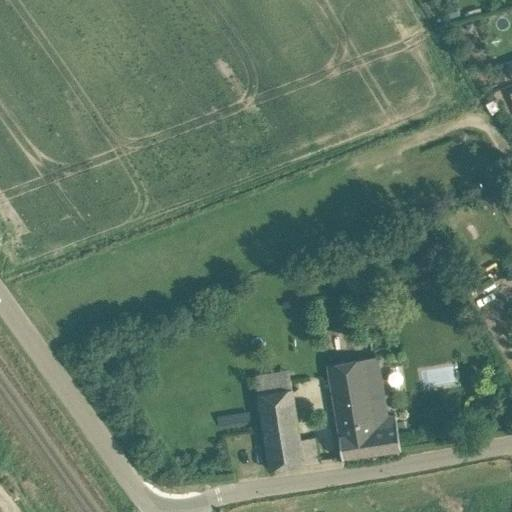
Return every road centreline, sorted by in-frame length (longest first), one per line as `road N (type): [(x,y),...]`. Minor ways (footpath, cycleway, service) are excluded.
road 1 (tertiary): [(188,511),(217,495),(511,445)]
road 2 (tertiary): [(155,511),(0,291)]
